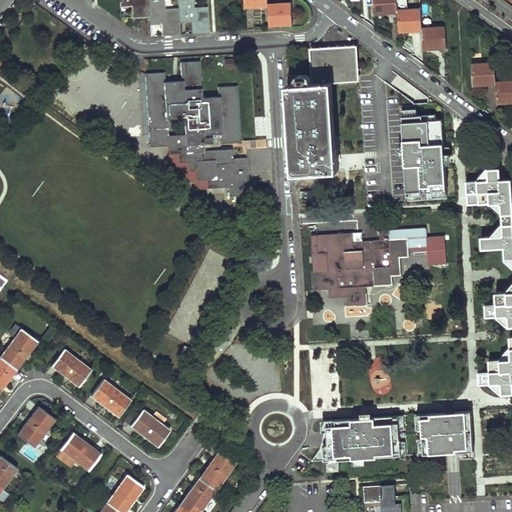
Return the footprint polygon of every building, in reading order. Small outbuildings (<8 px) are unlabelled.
[(148,18),(147,0),(118,0),(119,9),(131,8),(131,19),(148,18)] [(178,34),(178,23),(177,6),(159,7),(158,0),(147,0),(148,18),(149,24),(159,24),(160,35),(178,34)] [(190,33),(208,32),(207,4),(188,5),(187,0),(176,0),(177,6),(178,23),(189,22),(190,33)] [(243,0),(244,9),(267,8),(267,4),(266,0),(243,0)] [(373,0),(374,13),(397,11),(396,0),(373,0)] [(398,31),(422,29),(422,26),(421,6),(407,7),(406,0),(396,0),(397,11),(398,31)] [(290,24),(289,2),(267,4),(267,8),(268,25),(290,24)] [(423,49),(447,47),(445,25),(422,26),(422,29),(423,49)] [(291,85),(296,173),(337,171),(335,141),(333,141),(329,83),(356,82),(354,46),(311,49),(313,83),(291,85)] [(200,61),(182,62),(183,81),(166,82),(165,72),(146,73),(150,145),(169,144),(169,153),(178,152),(179,162),(188,161),(189,170),(198,169),(198,178),(207,177),(207,187),(230,185),(230,195),(249,194),(247,157),(234,158),(234,149),(206,150),(205,133),(223,132),(224,141),(240,140),(237,87),(220,88),(220,97),(203,98),(200,61)] [(496,86),(496,83),(495,63),(472,64),(473,87),(496,86)] [(511,105),(511,82),(496,83),(496,86),(497,106),(511,105)] [(416,109),(402,110),(404,145),(398,145),(399,160),(405,159),(407,201),(447,198),(445,164),(451,163),(450,146),(444,146),(442,119),(436,120),(436,114),(417,115),(416,109)] [(479,181),(468,182),(469,203),(490,203),(503,213),(504,224),(494,236),(483,236),(483,248),(505,247),(506,257),(511,262),(511,287),(509,291),(498,292),(498,303),(487,304),(487,315),(499,314),(511,325),(511,324),(511,336),(511,337),(511,347),(500,360),(490,361),(490,372),(479,373),(480,384),(491,384),(502,394),(511,393),(511,178),(502,179),(501,168),(490,169),(490,170),(479,181)] [(355,234),(318,236),(319,255),(328,254),(329,271),(321,272),(322,290),(330,290),(331,299),(349,298),(349,306),(368,305),(367,287),(394,285),(393,276),(402,276),(401,258),(411,257),(410,252),(428,251),(429,266),(448,264),(447,237),(428,238),(428,229),(382,232),(382,241),(356,242),(355,234)] [(231,332),(218,325),(209,344),(221,350),(231,332)] [(20,327),(0,354),(0,388),(36,340),(20,327)] [(90,369),(63,348),(50,365),(77,386),(90,369)] [(117,416),(129,399),(102,379),(90,395),(117,416)] [(37,407),(17,433),(34,446),(54,419),(37,407)] [(169,429),(142,409),(129,425),(156,446),(169,429)] [(364,461),(364,455),(407,453),(407,439),(402,440),(401,428),(406,427),(405,413),(374,415),(374,410),(363,410),(364,416),(323,418),(325,430),(324,437),(323,439),(321,445),(312,458),(353,456),(353,462),(364,461)] [(420,452),(458,450),(458,458),(475,457),(472,410),(418,413),(419,427),(424,427),(424,437),(419,437),(420,452)] [(72,432),(60,449),(87,469),(100,453),(72,432)] [(199,511),(237,461),(220,448),(173,511),(199,511)] [(0,455),(0,486),(1,487),(16,467),(0,455)] [(338,461),(328,462),(329,471),(338,471),(338,461)] [(124,511),(143,486),(126,474),(97,511),(124,511)] [(380,498),(381,511),(408,511),(407,494),(397,494),(396,485),(364,486),(365,499),(380,498)]
